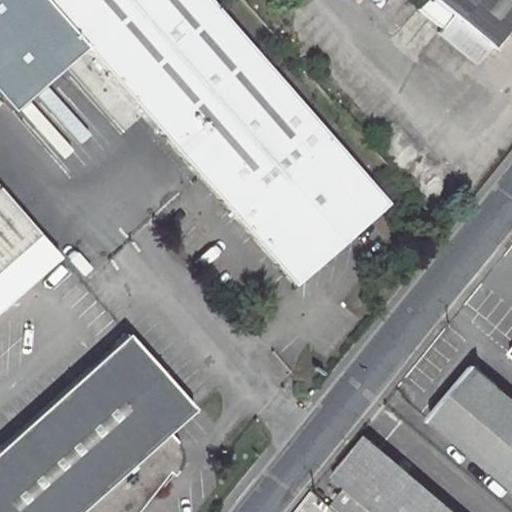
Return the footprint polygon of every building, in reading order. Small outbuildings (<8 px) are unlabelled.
[(0,0),(0,98),(10,110),(83,47),(41,0),(0,0)] [(41,0),(83,47),(199,178),(283,275),(289,270),(300,271),(304,276),(387,204),(207,0),(41,0)] [(511,26),(511,0),(418,0),(412,8),(438,29),(450,14),(492,48),(493,49),(511,26)] [(435,33),(476,67),(492,48),(450,14),(438,29),(435,33)] [(0,266),(39,232),(0,188),(0,266)] [(39,232),(0,266),(0,302),(57,253),(39,232)] [(283,275),(293,286),(304,276),(300,271),(289,270),(283,275)] [(0,511),(80,511),(167,434),(194,411),(126,334),(0,446),(0,511)] [(511,401),(474,370),(430,423),(511,491),(511,401)] [(167,434),(80,511),(134,511),(165,472),(171,476),(178,464),(180,457),(179,449),(177,446),(167,434)] [(455,511),(367,438),(332,479),(345,490),(331,507),(336,511),(455,511)]
